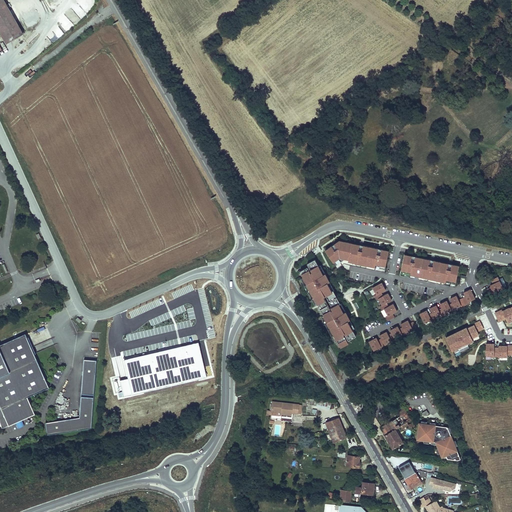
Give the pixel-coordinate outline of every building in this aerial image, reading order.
[(2,0),(0,0),(0,34),(5,44),(23,34),(2,0)] [(341,240),(326,250),(339,268),(345,262),(385,271),(390,250),(341,240)] [(461,266),(406,254),(402,274),(457,286),(461,266)] [(307,268),(301,271),(305,277),(318,303),(319,305),(323,312),(339,341),(342,348),(350,343),(345,335),(346,334),(349,340),(357,336),(354,329),(349,321),(351,320),(347,312),(345,313),(340,304),(335,295),(336,294),(334,290),(333,291),(329,283),(331,281),(326,273),(324,274),(319,266),(316,259),(307,264),(311,273),(310,273),(307,268)] [(318,303),(305,277),(302,279),(316,305),(318,303)] [(505,288),(500,277),(493,280),(495,284),(492,285),(493,287),(488,289),(491,295),(505,288)] [(382,292),(387,289),(383,282),(374,288),(378,294),(375,295),(377,299),(380,298),(384,296),(382,292)] [(477,298),(472,289),(466,292),(468,296),(464,298),(467,305),(471,303),(471,301),(477,298)] [(388,303),(393,300),(389,293),(384,296),(380,298),(383,305),(381,306),(383,310),(385,309),(390,306),(388,303)] [(467,305),(464,298),(460,300),(458,295),(452,299),(454,303),(457,308),(463,305),(463,307),(467,305)] [(458,310),(457,308),(454,303),(450,305),(448,300),(442,303),(444,308),(447,313),(453,310),(453,312),(458,310)] [(394,313),(399,311),(395,304),(390,306),(385,309),(389,315),(387,317),(389,321),(396,317),(394,313)] [(432,308),(434,313),(436,318),(442,315),(443,317),(447,315),(447,313),(444,308),(440,310),(438,305),(432,308)] [(436,318),(434,313),(430,315),(428,310),(422,313),(426,323),(433,320),(433,321),(437,319),(436,318)] [(500,313),(494,315),(497,324),(504,321),(506,325),(511,322),(511,320),(508,311),(501,314),(500,313)] [(339,341),(323,312),(321,314),(336,343),(339,341)] [(419,328),(415,322),(411,324),(409,320),(402,324),(404,327),(401,329),(399,326),(392,330),(394,333),(390,335),(388,332),(381,335),(383,339),(379,341),(377,337),(370,341),(375,351),(382,347),(382,348),(387,345),(386,345),(393,341),(393,342),(397,340),(397,339),(404,336),(408,334),(408,333),(414,330),(415,330),(419,328)] [(479,323),(473,326),(476,333),(483,331),(479,323)] [(473,326),(466,330),(471,340),(478,337),(476,333),(473,326)] [(465,328),(445,338),(451,353),(472,343),(471,340),(466,330),(465,328)] [(0,344),(0,422),(2,428),(36,414),(28,397),(50,387),(26,333),(0,344)] [(199,342),(112,360),(120,397),(207,379),(199,342)] [(492,345),(484,345),(484,358),(489,358),(496,359),(496,349),(492,349),(492,345)] [(496,347),(496,349),(496,359),(504,359),(505,356),(505,347),(496,347)] [(94,394),(96,359),(83,359),(81,393),(94,394)] [(92,417),(93,397),(81,396),(79,417),(46,422),(48,434),(92,427),(92,417)] [(328,409),(330,403),(313,399),(311,399),(310,399),(310,401),(304,401),(304,404),(310,404),(310,405),(328,409)] [(296,415),(296,405),(270,401),(269,411),(268,414),(279,416),(279,413),(289,415),(289,413),(296,415)] [(397,417),(380,427),(392,448),(403,442),(395,428),(399,426),(403,432),(414,425),(402,405),(393,410),(397,417)] [(325,421),(333,441),(346,436),(338,416),(325,421)] [(419,422),(417,439),(435,441),(438,447),(440,452),(442,456),(446,454),(447,458),(457,459),(460,457),(455,445),(453,440),(449,431),(447,427),(447,426),(435,424),(429,424),(419,422)] [(350,448),(357,446),(355,437),(347,440),(350,448)] [(357,461),(358,455),(347,454),(345,465),(359,466),(359,461),(357,461)] [(399,467),(405,478),(416,472),(410,461),(407,463),(400,467),(399,467)] [(416,472),(405,478),(412,490),(422,484),(416,472)] [(455,487),(456,482),(431,477),(429,483),(433,484),(433,487),(444,490),(444,487),(447,488),(447,489),(450,489),(455,487)] [(374,483),(362,481),(362,486),(354,485),(353,491),(361,492),(372,494),(374,483)] [(339,489),(338,500),(348,501),(350,490),(339,489)] [(423,496),(417,499),(420,506),(428,504),(431,511),(428,511),(438,511),(440,511),(446,511),(449,511),(448,507),(442,505),(440,506),(436,499),(430,502),(428,497),(424,499),(423,496)] [(366,511),(360,505),(339,503),(337,511),(366,511)]
